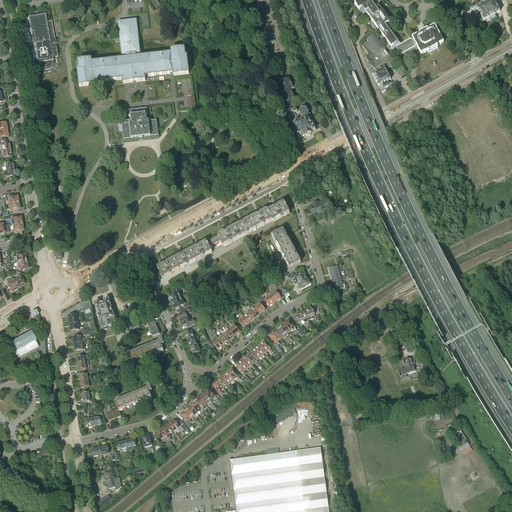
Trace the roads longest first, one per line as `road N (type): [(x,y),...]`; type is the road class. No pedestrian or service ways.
road 1 (motorway): [(305,0),(408,246),(511,430)]
road 2 (motorway): [(511,400),(423,237),(325,0)]
road 3 (residential): [(145,511),(281,395),(332,372),(336,341),(398,299)]
road 4 (residential): [(212,369),(275,315),(321,290),(291,177)]
road 5 (secondary): [(136,247),(289,166)]
road 6 (residential): [(139,254),(291,177)]
road 7 (track): [(444,431),(460,416),(398,299)]
road 8 (residential): [(291,177),(426,105)]
road 9 (secondary): [(289,166),(421,97)]
road 10 (tertiary): [(74,442),(51,300)]
road 11 (residential): [(74,442),(151,423),(184,397)]
